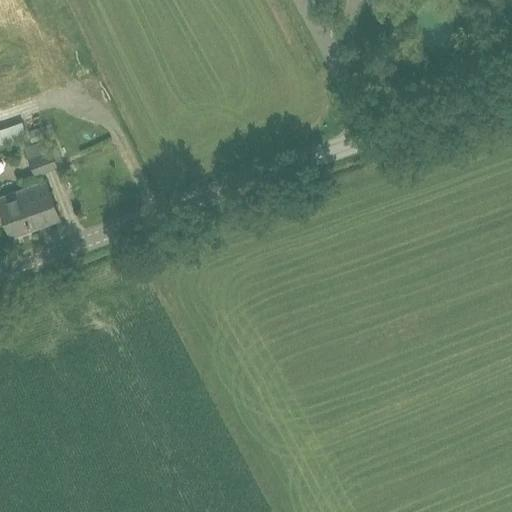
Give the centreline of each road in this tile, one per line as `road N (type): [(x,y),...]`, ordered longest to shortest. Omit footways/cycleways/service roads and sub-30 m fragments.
road 1 (tertiary): [(372,134),(0,273)]
road 2 (unclassified): [(372,134),(300,0)]
road 3 (tertiary): [(511,86),(372,134)]
